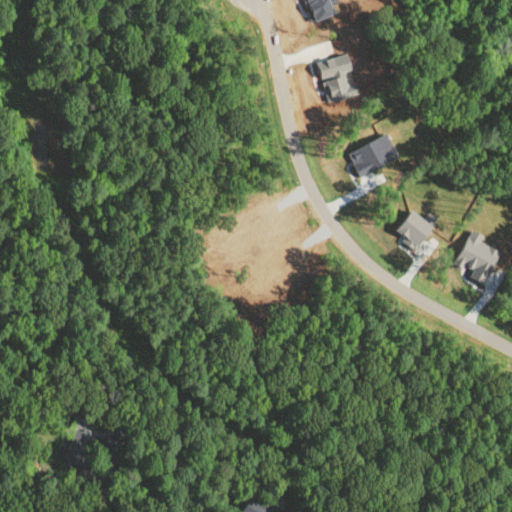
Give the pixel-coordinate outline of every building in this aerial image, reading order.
[(346,150),(357,174),(397,157),(386,133),(346,150)] [(413,249),(430,223),(408,208),(394,229),(403,235),(400,240),(413,249)] [(482,234),(469,228),(453,262),(470,270),(468,275),(483,282),(498,249),(479,241),(482,234)] [(117,434),(93,423),(85,439),(110,451),(117,434)] [(237,511),(278,511),(269,507),(276,495),(255,483),(237,511)]
